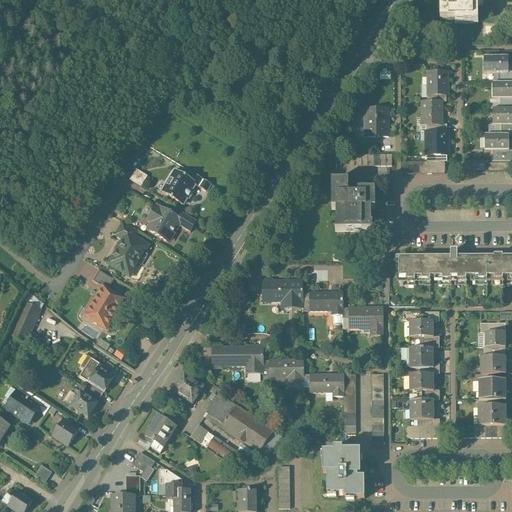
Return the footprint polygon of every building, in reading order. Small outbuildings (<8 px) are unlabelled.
[(439,0),(440,20),(454,20),(454,24),(477,24),(477,7),(482,7),(482,0),(439,0)] [(508,59),(484,59),(485,74),(500,74),(508,74),(508,73),(508,59)] [(449,73),(428,73),(428,103),(443,102),(447,102),(447,96),(449,96),(449,73)] [(511,73),(508,73),(508,74),(500,74),(500,84),(511,83),(511,73)] [(511,83),(500,84),(492,84),(493,100),(502,100),(511,100),(511,83)] [(511,100),(502,100),(502,110),(511,109),(511,100)] [(428,103),(422,103),(422,126),(427,126),(427,133),(447,132),(447,123),(443,123),(443,102),(428,103)] [(511,109),(502,110),(493,110),(493,126),(495,126),(501,126),(511,125),(511,109)] [(389,110),(365,110),(365,138),(389,137),(389,110)] [(511,125),(501,126),(501,136),(509,136),(511,135),(511,125)] [(427,133),(425,133),(425,157),(428,156),(428,163),(438,162),(445,162),(447,162),(447,156),(449,156),(449,132),(447,132),(427,133)] [(501,136),(485,136),(485,152),(493,152),(509,152),(509,151),(509,136),(501,136)] [(511,150),(509,151),(509,152),(493,152),(493,162),(504,162),(511,162),(511,161),(511,150)] [(392,155),(356,156),(357,167),(392,167),(392,155)] [(420,163),(401,163),(401,175),(420,175),(420,163)] [(146,178),(136,172),(130,181),(141,187),(146,178)] [(175,172),(162,194),(182,206),(186,200),(189,201),(194,192),(192,191),(195,186),(196,184),(192,182),(175,172)] [(211,185),(196,176),(192,182),(196,184),(195,186),(206,193),(211,185)] [(359,196),(350,196),(349,182),(332,182),(332,211),(337,211),(337,225),(336,225),(336,232),(374,232),(374,225),(372,225),(372,211),(376,211),(376,191),(359,191),(359,196)] [(178,219),(162,210),(161,212),(155,209),(148,220),(154,223),(149,232),(167,243),(178,226),(181,221),(178,219)] [(197,222),(181,213),(178,219),(181,221),(178,226),(190,233),(197,222)] [(138,232),(123,223),(115,236),(123,241),(127,234),(134,238),(138,232)] [(134,238),(127,234),(123,241),(108,265),(125,275),(130,278),(138,264),(141,266),(147,256),(148,256),(145,254),(149,247),(134,238)] [(511,261),(486,261),(458,262),(458,251),(451,251),(451,262),(398,263),(398,278),(407,278),(407,281),(415,281),(415,284),(415,278),(422,278),(422,281),(430,281),(430,284),(431,284),(431,278),(443,278),(443,281),(450,281),(450,284),(451,284),(451,278),(458,278),(458,281),(466,281),(466,284),(467,284),(467,278),(479,278),(479,281),(486,281),(486,284),(487,284),(487,277),(494,277),(494,280),(502,280),(502,277),(511,277),(511,261)] [(114,280),(99,271),(92,282),(102,288),(103,287),(108,291),(114,280)] [(303,282),(274,282),(274,280),(263,280),(264,301),(292,301),(292,309),(303,309),(303,301),(303,294),(303,282)] [(108,291),(103,287),(102,288),(88,311),(98,317),(94,322),(99,326),(99,327),(103,329),(104,328),(106,330),(124,300),(108,291)] [(29,293),(9,338),(26,345),(41,311),(44,305),(29,293)] [(343,294),(303,294),(303,301),(310,301),(310,312),(334,312),(334,316),(343,316),(343,309),(343,294)] [(383,308),(349,308),(349,309),(349,319),(350,330),(372,330),(372,337),(383,337),(383,308)] [(439,314),(425,314),(425,318),(421,318),(421,314),(403,314),(403,323),(409,323),(433,322),(433,323),(439,323),(439,314)] [(433,322),(409,323),(409,339),(419,339),(433,339),(433,338),(433,323),(433,322)] [(505,325),(481,325),(481,335),(485,334),(485,349),(505,349),(505,325)] [(433,338),(433,339),(419,339),(419,350),(433,349),(439,349),(439,338),(433,338)] [(246,348),(222,348),(222,346),(212,347),(212,370),(223,369),(223,368),(252,368),(253,375),(264,375),(264,372),(264,362),(263,346),(246,346),(246,348)] [(419,350),(409,350),(409,369),(420,369),(421,376),(434,375),(439,375),(439,366),(433,366),(433,349),(419,350)] [(485,349),(483,349),(484,375),(494,375),(505,375),(505,349),(485,349)] [(101,366),(91,359),(79,378),(88,385),(89,384),(93,387),(104,394),(113,379),(109,377),(112,373),(101,366)] [(303,361),(271,361),(271,371),(271,380),(288,380),(288,379),(294,379),(294,384),(304,384),(304,377),(303,361)] [(421,376),(410,376),(410,393),(417,393),(434,393),(434,391),(434,375),(421,376)] [(343,376),(311,376),(311,377),(311,384),(311,395),(334,395),(334,398),(344,398),(344,395),(344,389),(344,383),(343,376)] [(204,389),(186,377),(175,393),(192,405),(204,389)] [(494,381),(479,381),(479,401),(498,401),(506,401),(506,381),(494,381)] [(89,393),(75,383),(71,388),(76,392),(80,394),(81,394),(93,402),(96,397),(89,393)] [(104,394),(93,387),(89,393),(96,397),(100,399),(104,394)] [(434,393),(417,393),(417,402),(434,401),(440,401),(440,391),(434,391),(434,393)] [(24,397),(17,392),(5,411),(21,421),(21,422),(24,424),(25,424),(28,425),(39,407),(24,397)] [(42,402),(27,392),(24,397),(39,407),(42,402)] [(80,394),(76,392),(67,405),(88,419),(97,405),(93,402),(81,394),(80,394)] [(226,401),(219,396),(208,414),(225,426),(223,429),(239,439),(238,440),(244,445),(245,443),(260,454),(274,433),(232,405),(226,401)] [(235,400),(229,396),(226,401),(232,405),(235,400)] [(417,402),(410,402),(410,422),(421,422),(421,427),(438,427),(440,427),(440,422),(434,422),(434,401),(417,402)] [(384,419),(384,407),(372,407),(372,419),(384,419)] [(498,407),(478,407),(478,427),(479,427),(485,427),(491,427),(497,427),(504,427),(506,427),(506,407),(498,407)] [(176,428),(159,417),(145,438),(152,442),(148,447),(149,447),(160,455),(166,447),(162,445),(173,427),(176,429),(176,428)] [(0,421),(0,442),(9,428),(0,421)] [(79,433),(63,422),(53,438),(68,448),(79,433)] [(209,433),(199,426),(191,438),(201,445),(209,433)] [(419,428),(407,428),(407,440),(419,440),(419,428)] [(145,438),(141,435),(136,443),(147,451),(149,447),(148,447),(152,442),(145,438)] [(290,439),(282,442),(286,450),(293,447),(290,439)] [(334,454),(324,454),(324,474),(328,474),(328,496),(345,496),(345,500),(364,500),(364,479),(360,479),(360,452),(342,452),(342,450),(334,450),(334,454)] [(155,463),(140,454),(136,459),(148,467),(151,469),(155,463)] [(148,467),(136,459),(132,466),(144,474),(148,467)] [(52,474),(42,467),(35,478),(45,484),(52,474)] [(182,481),(167,471),(160,471),(160,485),(166,485),(166,486),(182,486),(182,481)] [(140,477),(126,477),(126,491),(140,491),(140,477)] [(190,511),(191,491),(182,491),(182,486),(166,486),(166,501),(174,501),(174,511),(190,511)] [(256,511),(257,492),(239,492),(239,511),(256,511)] [(26,511),(33,503),(18,493),(13,500),(7,496),(2,504),(3,505),(14,511),(26,511)] [(126,497),(112,497),(112,511),(134,511),(134,498),(134,497),(126,497)]
